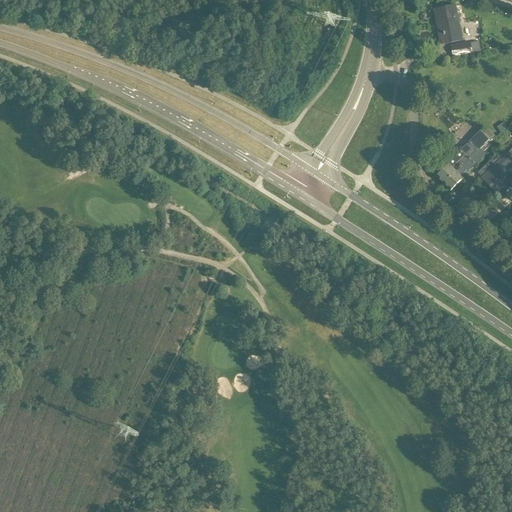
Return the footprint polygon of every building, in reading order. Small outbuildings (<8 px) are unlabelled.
[(440,45),(464,41),(457,6),(434,10),(440,45)] [(453,57),(472,53),(472,52),(471,44),(470,42),(451,46),(453,57)] [(479,42),(471,44),(472,52),(481,51),(479,42)] [(496,138),(508,129),(503,123),(496,128),(498,131),(493,134),(486,128),(469,144),(468,142),(435,175),(451,191),(470,174),(468,172),(485,155),(484,153),(492,146),(489,143),(496,137),(496,138)] [(511,149),(507,155),(483,180),(487,184),(485,186),(491,192),(493,190),(497,194),(508,183),(508,184),(509,183),(510,183),(511,181),(511,176),(508,173),(505,176),(502,173),(506,169),(507,170),(511,166),(511,149)] [(481,178),(483,180),(507,155),(501,150),(477,173),(481,178)] [(497,238),(501,234),(496,229),(492,233),(497,238)]
